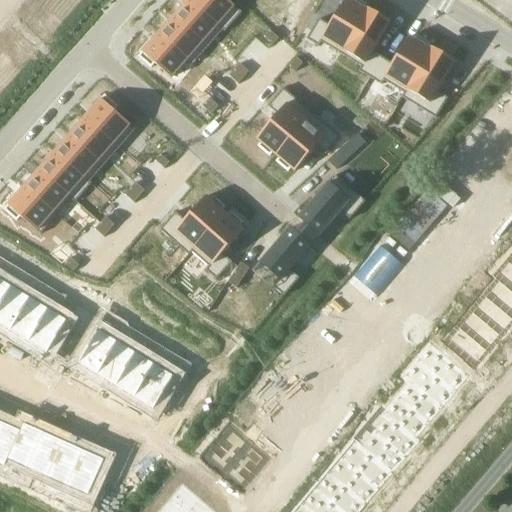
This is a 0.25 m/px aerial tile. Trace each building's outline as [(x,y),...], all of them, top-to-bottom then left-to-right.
[(189,0),(174,17),(208,48),(223,31),(223,30),(189,0)] [(189,0),(223,30),(223,31),(225,33),(242,13),(226,0),(189,0)] [(319,20),(307,40),(319,47),(321,43),(341,55),(368,12),(367,11),(365,10),(367,6),(357,0),(352,0),(351,1),(348,0),(345,0),(330,26),(319,20)] [(301,5),(287,27),(301,35),(314,13),(301,5)] [(368,12),(341,55),(361,68),(359,72),(370,79),(383,59),(373,53),(391,23),(368,9),(367,11),(368,12)] [(174,17),(159,34),(188,60),(187,61),(193,66),(208,48),(174,17)] [(270,31),(264,37),(273,45),(274,45),(279,39),(270,31)] [(159,34),(139,57),(151,69),(155,65),(171,79),(187,61),(188,60),(159,34)] [(383,59),(370,79),(381,86),(384,82),(404,94),(405,95),(432,51),(431,50),(428,49),(430,45),(417,36),(414,40),(409,37),(392,65),(383,59)] [(404,94),(402,98),(436,119),(448,99),(437,92),(456,63),(432,48),(431,50),(432,51),(405,95),(404,94)] [(297,59),(289,68),(295,73),(303,64),(297,59)] [(240,65),(235,71),(244,79),(249,73),(240,65)] [(235,71),(229,77),(239,85),(244,79),(235,71)] [(278,115),(257,140),(261,144),(258,147),(270,157),(273,154),(276,156),(312,113),(283,89),(268,107),(278,115)] [(105,96),(85,119),(119,149),(136,130),(114,111),(118,107),(105,96)] [(210,99),(205,105),(214,113),(219,107),(210,99)] [(312,113),(276,156),(279,159),(276,162),(288,173),(291,169),(295,172),(316,148),(326,156),(341,137),(312,113)] [(85,119),(70,136),(104,166),(119,149),(85,119)] [(70,136),(55,153),(89,183),(90,183),(104,166),(70,136)] [(344,148),(328,162),(336,170),(352,157),(344,148)] [(55,153),(40,170),(72,199),(72,200),(75,203),(92,184),(90,183),(89,183),(55,153)] [(161,155),(155,161),(165,169),(170,163),(161,155)] [(511,166),(502,157),(495,168),(510,180),(511,178),(511,166)] [(40,170),(25,187),(57,216),(72,200),(72,199),(40,170)] [(335,176),(299,219),(319,237),(341,212),(350,220),(365,202),(335,176)] [(136,184),(131,190),(140,198),(145,191),(136,184)] [(25,187),(4,211),(17,222),(21,218),(41,235),(57,216),(25,187)] [(131,190),(125,196),(135,204),(140,198),(131,190)] [(176,213),(160,231),(189,256),(192,253),(192,252),(225,214),(223,211),(225,208),(214,197),(211,200),(207,197),(185,221),(176,213)] [(511,208),(508,205),(500,214),(506,220),(511,213),(511,208)] [(225,214),(192,252),(192,253),(209,268),(206,271),(217,280),(232,263),(223,254),(244,230),(240,227),(243,223),(231,213),(229,216),(225,214)] [(106,218),(100,224),(110,232),(115,226),(106,218)] [(100,224),(95,230),(104,238),(110,232),(100,224)] [(489,227),(481,236),(488,242),(495,232),(489,227)] [(290,228),(260,264),(280,280),(273,288),(284,297),(299,279),(290,271),(311,246),(290,228)] [(9,235),(3,245),(10,250),(16,239),(9,235)] [(481,236),(473,245),(480,251),(488,242),(481,236)] [(16,239),(10,250),(17,254),(23,244),(16,239)] [(70,258),(65,264),(74,272),(79,267),(79,266),(70,258)] [(462,258),(455,267),(461,272),(469,263),(462,258)] [(40,260),(36,267),(46,274),(50,267),(40,260)] [(241,263),(228,283),(237,289),(250,269),(241,263)] [(50,267),(46,274),(56,280),(60,273),(50,267)] [(455,267),(447,276),(453,282),(461,272),(455,267)] [(499,277),(499,278),(511,288),(511,269),(503,280),(499,277)] [(132,287),(138,281),(128,273),(123,279),(132,287)] [(511,288),(499,278),(486,293),(511,315),(511,288)] [(0,279),(0,307),(13,287),(0,279)] [(13,287),(0,307),(0,326),(10,332),(31,298),(13,287)] [(436,289),(428,298),(434,303),(442,294),(436,289)] [(511,315),(486,293),(472,309),(503,335),(511,324),(511,315)] [(160,294),(154,300),(163,308),(169,302),(160,294)] [(31,298),(10,332),(28,344),(49,309),(31,298)] [(428,298),(420,307),(426,312),(434,303),(428,298)] [(169,302),(163,308),(173,316),(178,310),(169,302)] [(49,309),(28,344),(47,355),(48,355),(63,330),(76,338),(89,317),(76,309),(68,321),(49,309)] [(472,309),(459,324),(490,351),(503,335),(472,309)] [(89,317),(76,338),(89,346),(78,364),(97,376),(118,342),(99,330),(102,325),(89,317)] [(459,324),(445,341),(476,367),(490,351),(459,324)] [(184,332),(193,340),(199,334),(190,326),(184,332)] [(398,332),(391,341),(397,347),(405,337),(398,332)] [(391,341),(383,350),(389,356),(397,347),(391,341)] [(118,342),(97,376),(116,387),(137,353),(118,342)] [(436,352),(422,368),(453,394),(467,378),(436,352)] [(137,353),(116,387),(134,399),(155,364),(137,353)] [(372,363),(364,372),(370,378),(378,368),(372,363)] [(155,364),(134,399),(154,411),(175,377),(155,364)] [(422,368),(409,384),(440,410),(453,394),(422,368)] [(364,372),(356,381),(362,387),(370,378),(364,372)] [(409,384),(396,399),(427,425),(440,410),(409,384)] [(345,394),(337,403),(344,409),(352,399),(345,394)] [(276,395),(270,401),(280,409),(285,403),(276,395)] [(396,399),(383,415),(417,444),(418,443),(414,440),(427,425),(396,399)] [(285,403),(280,409),(289,417),(294,411),(285,403)] [(337,403),(329,412),(336,418),(344,409),(337,403)] [(386,419),(373,433),(404,460),(417,444),(383,415),(382,415),(386,419)] [(1,422),(0,424),(0,465),(5,468),(8,461),(8,460),(21,431),(20,430),(1,422)] [(21,431),(8,460),(8,461),(27,469),(44,432),(23,423),(20,430),(21,431)] [(319,425),(311,434),(317,439),(325,430),(319,425)] [(232,428),(206,459),(224,474),(251,443),(232,428)] [(44,432),(27,469),(47,478),(63,441),(44,432)] [(373,433),(360,449),(391,475),(404,460),(373,433)] [(311,434),(303,443),(309,449),(317,439),(311,434)] [(63,441),(47,478),(67,487),(83,450),(63,441)] [(251,443),(224,474),(243,490),(269,459),(251,443)] [(360,449),(347,464),(378,491),(391,475),(360,449)] [(83,450),(67,487),(88,497),(105,460),(83,450)] [(292,456),(284,465),(290,470),(298,461),(292,456)] [(347,464),(334,480),(365,506),(378,491),(347,464)] [(284,465),(276,474),(283,480),(290,470),(284,465)] [(334,480),(321,496),(339,511),(359,511),(365,506),(334,480)] [(180,486),(157,511),(189,511),(198,501),(180,486)] [(265,488),(257,497),(263,502),(271,493),(265,488)] [(339,511),(321,496),(307,511),(308,511),(339,511)] [(257,497),(249,506),(255,511),(263,502),(257,497)] [(4,501),(0,509),(0,511),(7,511),(12,504),(4,501)] [(211,511),(198,501),(189,511),(211,511)]
